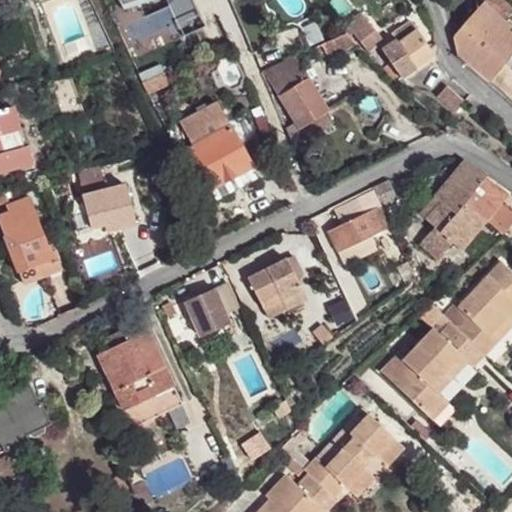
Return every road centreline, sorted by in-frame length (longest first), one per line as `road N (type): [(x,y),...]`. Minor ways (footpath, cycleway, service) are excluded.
road 1 (residential): [(511,179),(466,149),(448,149),(370,178),(34,342),(14,336),(0,303)]
road 2 (unknown): [(318,203),(227,0)]
road 3 (residential): [(427,0),(455,69),(511,119)]
